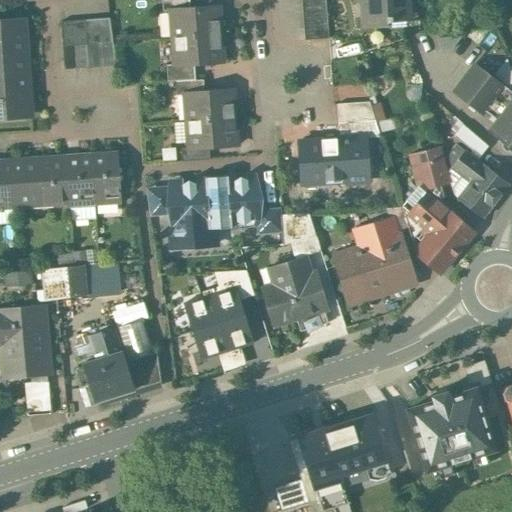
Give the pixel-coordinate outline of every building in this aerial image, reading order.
[(189,0),(160,0),(162,11),(171,11),(171,10),(190,8),(189,0)] [(355,0),(356,2),(369,1),(371,20),(388,18),(388,21),(408,20),(406,0),(355,0)] [(326,1),(302,2),(303,15),(327,13),(326,1)] [(190,8),(171,10),(171,11),(173,38),(220,34),(218,7),(190,8)] [(327,13),(303,15),(304,27),(328,25),(327,13)] [(109,18),(96,19),(98,43),(112,42),(109,18)] [(96,19),(85,20),(86,44),(98,43),(96,19)] [(85,20),(73,21),(74,45),(86,44),(85,20)] [(73,21),(61,22),(62,46),(74,45),(73,21)] [(0,26),(0,72),(29,70),(28,48),(22,49),(20,25),(0,26)] [(328,25),(304,27),(305,40),(329,38),(328,25)] [(220,34),(173,38),(174,64),(175,66),(194,65),(222,63),(220,34)] [(112,42),(98,43),(100,67),(116,66),(112,42)] [(98,43),(86,44),(88,68),(100,67),(98,43)] [(86,44),(74,45),(76,69),(88,68),(86,44)] [(74,45),(62,46),(64,70),(76,69),(74,45)] [(511,116),(511,82),(480,58),(455,90),(503,128),(511,116)] [(194,65),(175,66),(174,64),(166,65),(167,82),(175,82),(195,80),(194,65)] [(29,70),(0,72),(0,115),(33,114),(33,111),(30,112),(29,96),(26,96),(26,88),(31,87),(29,70)] [(195,80),(175,82),(176,95),(184,94),(185,94),(185,93),(204,92),(203,80),(195,80)] [(204,92),(185,93),(185,94),(184,94),(187,121),(235,117),(233,90),(204,92)] [(369,102),(336,104),(338,123),(375,120),(369,102)] [(511,116),(503,128),(497,136),(511,147),(511,116)] [(235,117),(187,121),(189,148),(189,149),(207,148),(237,146),(235,117)] [(390,128),(386,119),(375,120),(378,132),(390,128)] [(375,120),(338,123),(339,139),(365,137),(365,138),(380,137),(378,132),(375,120)] [(488,146),(463,125),(454,136),(480,156),(488,146)] [(339,139),(298,142),(301,180),(316,179),(316,186),(328,185),(327,178),(341,177),(341,181),(368,179),(365,138),(365,137),(339,139)] [(457,144),(448,155),(452,168),(464,150),(457,144)] [(207,148),(189,149),(189,148),(179,149),(180,161),(208,159),(207,148)] [(441,148),(423,153),(426,163),(435,161),(441,184),(450,181),(441,148)] [(483,165),(464,150),(452,168),(470,182),(483,165)] [(117,154),(91,156),(95,206),(121,204),(117,154)] [(91,156),(66,158),(69,202),(69,207),(95,206),(91,156)] [(66,158),(10,161),(13,206),(69,202),(66,158)] [(10,161),(0,161),(0,207),(13,206),(10,161)] [(426,163),(413,167),(418,186),(409,197),(419,231),(427,236),(449,211),(440,202),(444,197),(441,184),(435,161),(426,163)] [(509,184),(483,165),(470,182),(458,198),(483,217),(509,184)] [(228,176),(204,178),(205,183),(195,184),(188,180),(183,185),(171,186),(173,214),(175,238),(181,238),(183,241),(193,244),(203,240),(205,236),(211,236),(211,229),(232,227),(231,221),(234,221),(235,227),(244,228),(253,225),(254,220),(256,220),(257,220),(257,210),(257,209),(259,205),(256,200),(254,180),(247,180),(240,177),(234,181),(228,182),(228,176)] [(368,179),(341,181),(342,195),(369,193),(368,179)] [(171,192),(147,194),(150,216),(173,214),(171,192)] [(419,231),(409,197),(402,206),(402,208),(408,227),(412,240),(419,231)] [(280,208),(257,210),(257,220),(256,220),(257,234),(282,232),(281,214),(280,208)] [(402,208),(386,209),(390,221),(393,220),(396,231),(408,227),(402,208)] [(427,236),(422,243),(422,258),(439,273),(473,233),(449,211),(427,236)] [(308,212),(281,214),(282,232),(283,246),(316,236),(308,212)] [(390,221),(360,230),(366,249),(355,252),(356,254),(338,259),(345,279),(343,280),(345,289),(350,295),(360,296),(411,279),(396,231),(393,220),(390,221)] [(303,256),(276,265),(282,284),(264,289),(275,323),(296,317),(323,309),(324,308),(313,273),(309,275),(303,256)] [(115,262),(84,265),(87,295),(100,294),(119,291),(115,262)] [(84,265),(41,269),(44,301),(87,295),(84,265)] [(179,335),(191,378),(273,354),(270,344),(254,349),(239,298),(255,293),(247,265),(209,276),(213,291),(180,301),(189,332),(179,335)] [(119,291),(100,294),(103,318),(130,314),(127,290),(119,291)] [(41,309),(0,312),(0,339),(0,340),(3,373),(46,369),(41,309)] [(323,309),(296,317),(300,331),(308,329),(309,331),(320,326),(320,325),(327,323),(323,309)] [(141,318),(113,326),(124,360),(152,351),(141,318)] [(113,326),(86,335),(94,358),(82,362),(83,364),(73,367),(80,386),(89,383),(95,400),(133,387),(124,360),(113,326)] [(152,351),(124,360),(133,387),(160,378),(156,350),(152,351)] [(434,402),(407,410),(426,471),(495,450),(476,388),(449,397),(448,392),(432,396),(434,402)] [(372,415),(299,438),(314,485),(306,487),(313,511),(334,511),(332,507),(347,502),(340,480),(366,472),(368,479),(377,479),(383,477),(390,470),(372,415)] [(84,500),(62,507),(63,511),(74,511),(87,508),(84,500)]
